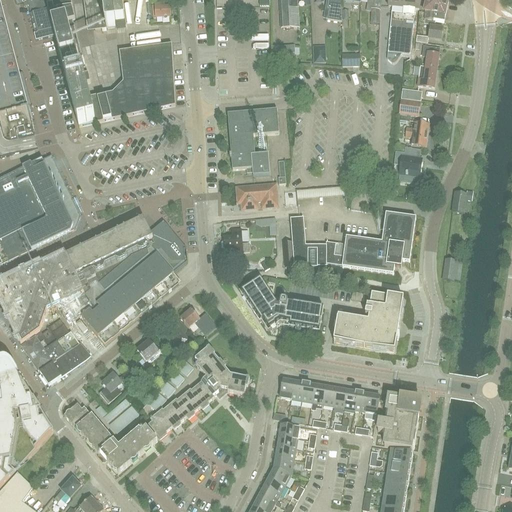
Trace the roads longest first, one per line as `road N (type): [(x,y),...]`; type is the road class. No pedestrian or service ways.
road 1 (tertiary): [(429,382),(438,315),(429,277),(432,232),(478,100),(485,0)]
road 2 (unclassified): [(129,511),(56,424),(52,404),(206,275)]
road 3 (residential): [(199,174),(187,0)]
road 4 (unclassified): [(226,511),(253,462),(275,355)]
road 5 (residential): [(68,148),(89,194),(199,174)]
road 6 (residential): [(8,0),(68,148)]
road 7 (residential): [(429,382),(275,355)]
